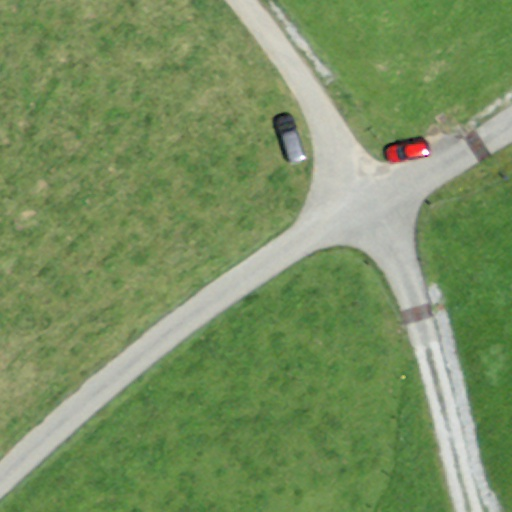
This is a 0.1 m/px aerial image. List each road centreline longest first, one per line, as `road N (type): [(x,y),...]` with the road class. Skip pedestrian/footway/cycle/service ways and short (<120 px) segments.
road 1 (unclassified): [(511,84),(368,202),(191,308),(0,476)]
road 2 (track): [(246,0),(295,66),(393,246),(426,323),(472,511)]
